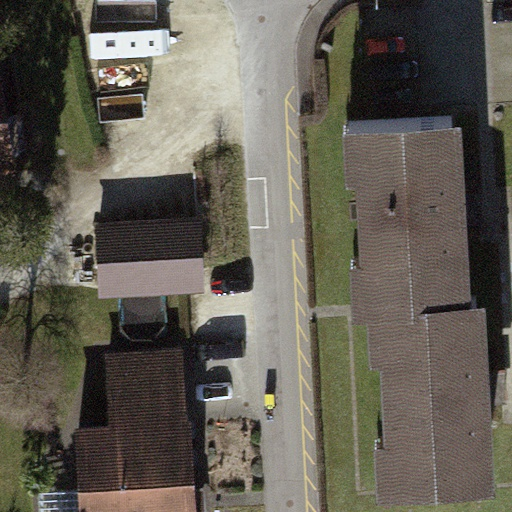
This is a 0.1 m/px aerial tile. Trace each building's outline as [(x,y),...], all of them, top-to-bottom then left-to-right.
[(1,60),(0,59),(0,164),(17,162),(1,60)] [(454,117),(363,121),(371,306),(387,305),(386,301),(464,298),(460,224),(464,224),(463,192),(457,193),(454,117)] [(203,223),(101,229),(105,289),(207,283),(203,223)] [(386,301),(387,305),(396,487),(489,482),(485,403),(490,402),(488,372),(482,372),(479,297),(464,298),(386,301)] [(183,353),(113,357),(118,428),(82,430),(87,511),(197,511),(192,422),(187,422),(183,353)]
